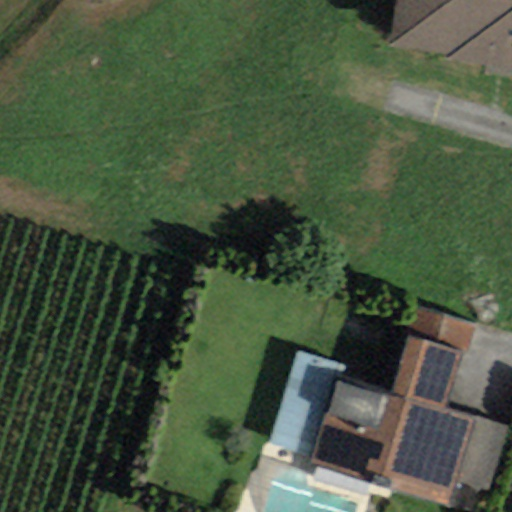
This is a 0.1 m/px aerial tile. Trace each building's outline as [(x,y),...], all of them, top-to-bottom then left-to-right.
[(511,0),(398,0),(390,52),(511,69),(511,0)] [(414,310),(406,338),(459,354),(466,356),(474,328),(414,310)] [(389,394),(339,379),(315,459),(313,465),(451,506),(458,484),(477,419),(443,409),(459,354),(406,338),(389,394)] [(339,379),(343,365),(296,351),(268,445),(315,459),(339,379)] [(509,429),(477,419),(458,484),(490,493),(509,429)]
